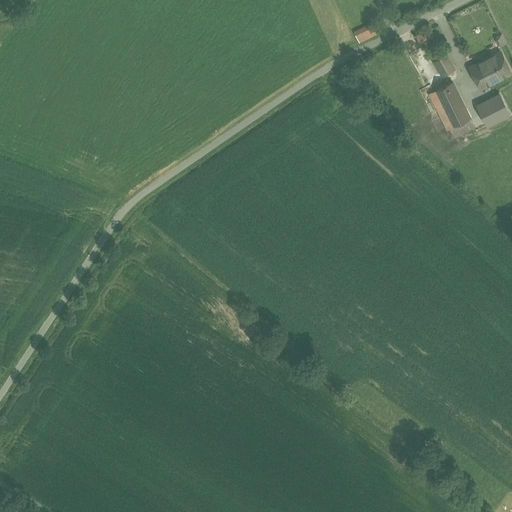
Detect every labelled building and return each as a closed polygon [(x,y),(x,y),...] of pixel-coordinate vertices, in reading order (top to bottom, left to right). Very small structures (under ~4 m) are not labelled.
[(378,22),(358,27),(362,40),(381,35),(378,22)] [(501,52),(471,67),(482,88),(511,73),(501,52)] [(447,55),(435,61),(443,75),(455,69),(447,55)] [(476,127),(453,81),(429,94),(448,130),(450,129),(455,138),(476,127)] [(492,92),(471,103),(476,113),(488,107),(498,102),(492,92)] [(488,107),(476,113),(479,117),(490,112),(488,107)]
